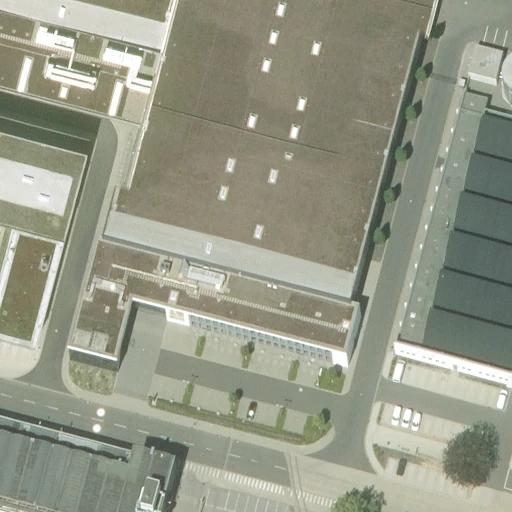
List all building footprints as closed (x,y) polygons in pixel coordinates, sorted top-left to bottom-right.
[(0,0),(0,76),(142,112),(161,35),(23,0),(0,0)] [(23,0),(161,35),(142,112),(104,254),(104,257),(352,320),(353,318),(434,0),(23,0)] [(503,60),(475,53),(468,81),(496,88),(503,60)] [(511,107),(511,72),(508,75),(503,83),(502,93),(506,102),(511,107)] [(511,128),(483,121),(488,106),(465,100),(397,355),(511,385),(511,128)] [(0,116),(0,209),(16,213),(66,227),(89,140),(0,116)] [(66,227),(16,213),(0,272),(0,326),(37,337),(66,227)] [(97,252),(69,363),(118,376),(134,315),(347,371),(360,320),(353,318),(352,320),(104,257),(104,254),(97,252)] [(0,511),(166,511),(176,478),(0,431),(0,511)]
